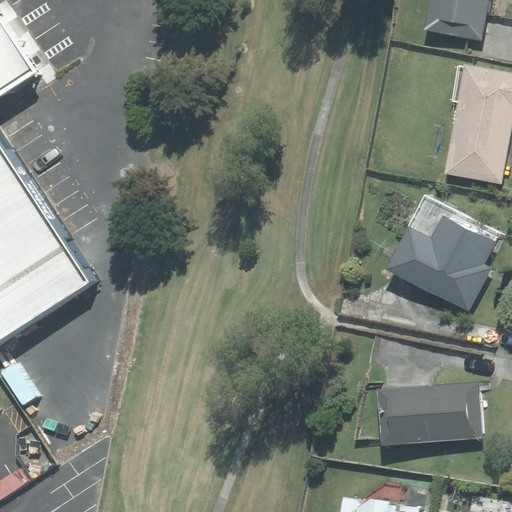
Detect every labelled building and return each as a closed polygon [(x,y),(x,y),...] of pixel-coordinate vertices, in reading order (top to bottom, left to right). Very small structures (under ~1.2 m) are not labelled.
[(15,0),(0,9),(0,95),(54,60),(15,0)] [(497,0),(441,0),(436,27),(490,39),(497,0)] [(511,68),(476,61),(453,171),(508,182),(511,168),(511,163),(511,68)] [(111,276),(0,106),(0,342),(2,346),(111,276)] [(425,222),(400,264),(414,272),(450,292),(478,308),(494,279),(502,266),(494,261),(507,238),(458,211),(445,233),(425,222)] [(489,378),(393,384),(397,440),(459,437),(493,435),(490,387),(489,378)] [(359,492),(355,511),(428,511),(429,505),(409,501),(410,495),(392,492),(379,501),(375,495),(359,492)]
